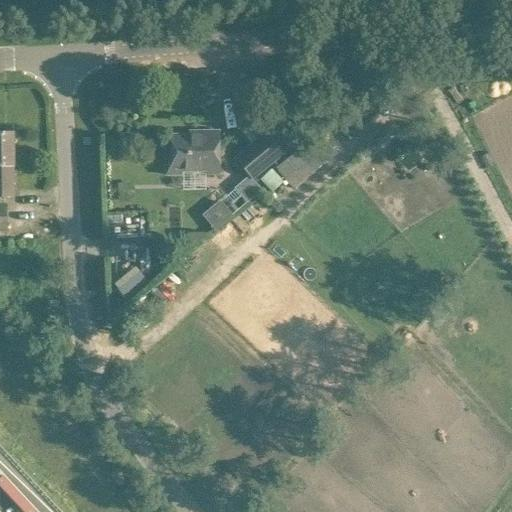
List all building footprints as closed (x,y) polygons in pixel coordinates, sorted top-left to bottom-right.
[(268,74),(269,87),(293,85),(292,73),(268,74)] [(235,159),(252,179),(289,149),(272,128),(235,159)] [(0,132),(0,197),(13,198),(13,132),(0,132)] [(170,155),(165,155),(165,175),(181,175),(181,173),(206,172),(206,175),(218,174),(218,132),(202,132),(202,135),(170,136),(170,155)] [(237,179),(229,185),(234,191),(241,185),(237,179)] [(131,299),(153,282),(140,266),(118,283),(131,299)] [(418,312),(411,321),(417,326),(425,318),(418,312)]
